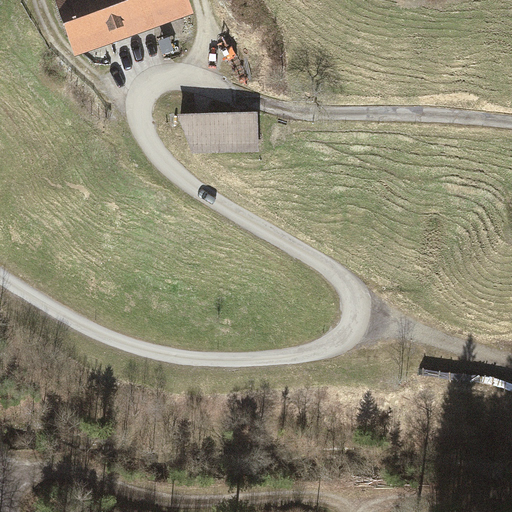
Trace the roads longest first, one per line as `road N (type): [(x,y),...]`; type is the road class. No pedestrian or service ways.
road 1 (track): [(0,276),(87,327),(190,358),(312,352),(352,328),(356,296),(341,276),(193,185),(146,135),(141,110),(149,87),(175,77),(202,81)]
road 2 (track): [(202,81),(295,111),(511,122)]
road 3 (track): [(356,319),(511,370)]
road 4 (track): [(42,0),(69,54),(141,110)]
road 5 (track): [(405,330),(440,369),(511,415)]
